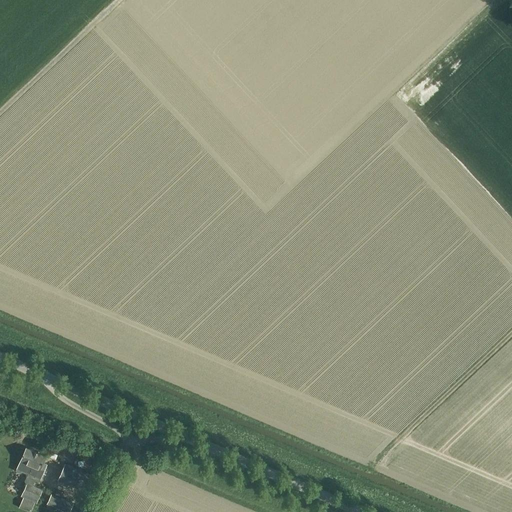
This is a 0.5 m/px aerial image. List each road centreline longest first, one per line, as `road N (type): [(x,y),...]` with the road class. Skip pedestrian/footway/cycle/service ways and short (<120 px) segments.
road 1 (unclassified): [(364,511),(0,362)]
road 2 (track): [(511,333),(393,447)]
road 3 (track): [(118,0),(0,111)]
